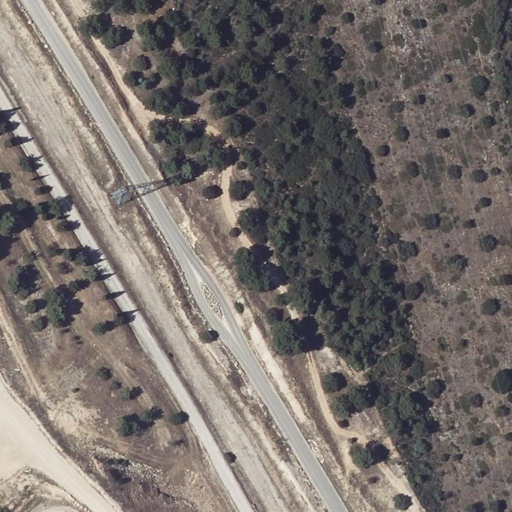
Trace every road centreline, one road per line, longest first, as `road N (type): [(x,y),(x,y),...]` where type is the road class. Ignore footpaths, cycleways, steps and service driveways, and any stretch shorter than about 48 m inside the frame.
road 1 (track): [(409,511),(396,481),(359,437),(330,421),(287,302),(227,207),(220,138),(135,104),(70,0)]
road 2 (unclassified): [(338,511),(29,0)]
